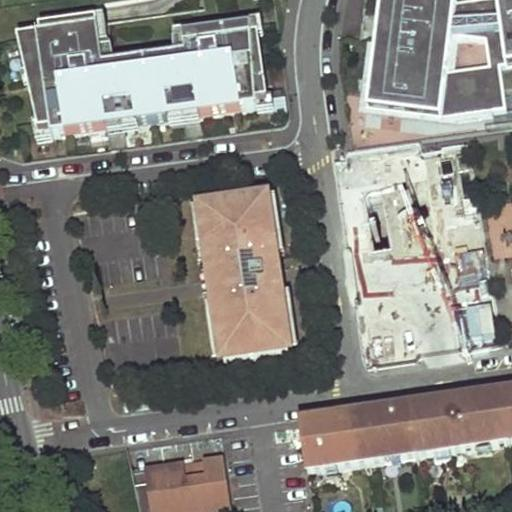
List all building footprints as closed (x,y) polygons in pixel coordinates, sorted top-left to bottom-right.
[(459,0),(382,0),(381,19),(391,20),(390,33),(379,32),(377,51),(371,102),(409,107),(410,102),(444,106),(441,126),(494,118),(508,116),(502,73),(511,71),(511,0),(458,9),(459,0)] [(391,20),(381,19),(379,32),(390,33),(391,20)] [(257,103),(269,102),(258,30),(251,31),(250,20),(182,33),(186,52),(177,53),(114,65),(104,67),(101,49),(100,44),(96,22),(39,32),(40,39),(17,42),(26,76),(30,75),(32,85),(28,86),(40,135),(52,133),(53,139),(109,131),(108,125),(123,123),(138,121),(139,127),(170,122),(169,116),(184,114),(199,112),(200,118),(204,117),(258,109),(257,103)] [(104,20),(96,22),(100,44),(108,43),(104,20)] [(257,20),(250,20),(251,31),(258,30),(257,20)] [(16,35),(17,42),(40,39),(39,32),(16,35)] [(177,53),(186,52),(182,33),(174,34),(177,53)] [(110,47),(101,49),(104,67),(114,65),(110,47)] [(377,51),(370,50),(362,120),(458,131),(495,126),(494,118),(441,126),(444,106),(410,102),(409,107),(371,102),(377,51)] [(199,112),(184,114),(185,123),(204,121),(204,117),(200,118),(199,112)] [(184,114),(169,116),(170,122),(170,125),(185,123),(184,114)] [(139,127),(138,121),(123,123),(125,132),(139,130),(139,127)] [(109,134),(125,132),(123,123),(108,125),(109,131),(109,134)] [(224,349),(226,367),(290,357),(288,339),(290,339),(286,308),(283,308),(282,298),(255,301),(257,312),(251,313),(242,254),(248,254),(250,264),(276,260),(275,250),(278,249),(273,218),(270,218),(267,201),(203,211),(206,228),(202,228),(207,260),(210,259),(212,270),(220,268),(226,306),(217,307),(219,318),(216,318),(220,349),(224,349)] [(255,301),(282,298),(276,260),(250,264),(248,254),(242,254),(251,313),(257,312),(255,301)] [(209,271),(214,308),(217,307),(226,306),(220,268),(212,270),(209,271)] [(511,397),(507,398),(471,403),(474,430),(469,431),(469,428),(454,431),(454,433),(449,434),(445,407),(429,409),(377,417),(378,424),(371,425),(374,445),(369,445),(368,443),(353,445),(353,447),(348,448),(345,428),(338,429),(337,423),(330,423),(310,426),(302,428),(310,477),(327,475),(326,470),(338,467),(339,473),(389,466),(388,460),(399,459),(400,464),(435,459),(434,454),(446,452),(446,458),(482,453),(481,447),(492,445),(493,451),(511,448),(511,397)] [(451,406),(445,407),(449,434),(454,433),(454,431),(469,428),(469,431),(474,430),(471,403),(464,404),(467,423),(453,425),(451,406)] [(451,406),(453,425),(467,423),(464,404),(451,406)] [(350,421),(337,423),(338,429),(345,428),(348,448),(353,447),(353,445),(368,443),(369,445),(374,445),(371,425),(378,424),(377,417),(364,419),(367,437),(353,439),(350,421)] [(364,419),(350,421),(353,439),(367,437),(364,419)] [(134,477),(140,511),(206,511),(232,508),(232,507),(226,468),(220,469),(219,465),(172,472),(172,476),(167,477),(161,478),(161,474),(134,477)]
